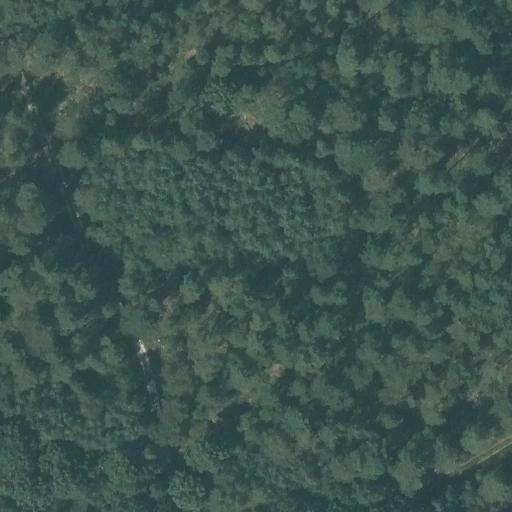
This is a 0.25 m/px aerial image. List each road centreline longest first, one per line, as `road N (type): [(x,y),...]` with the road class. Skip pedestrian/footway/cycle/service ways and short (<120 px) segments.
road 1 (track): [(194,511),(138,336),(0,33)]
road 2 (track): [(511,435),(381,511)]
